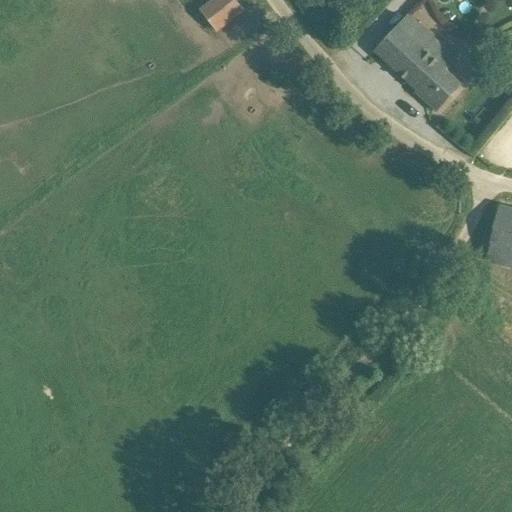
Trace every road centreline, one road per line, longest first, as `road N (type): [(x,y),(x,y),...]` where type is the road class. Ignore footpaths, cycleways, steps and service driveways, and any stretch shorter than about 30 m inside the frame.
road 1 (track): [(500,183),(463,246),(296,438),(245,511)]
road 2 (unclassified): [(511,185),(476,172),(368,98),(278,0)]
